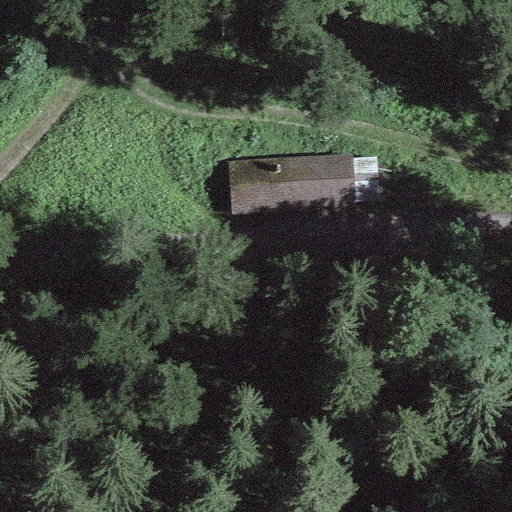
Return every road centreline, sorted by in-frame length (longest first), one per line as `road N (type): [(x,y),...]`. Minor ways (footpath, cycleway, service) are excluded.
road 1 (track): [(0,256),(511,234)]
road 2 (track): [(511,186),(284,116),(59,104)]
road 3 (track): [(101,0),(59,104),(0,164)]
